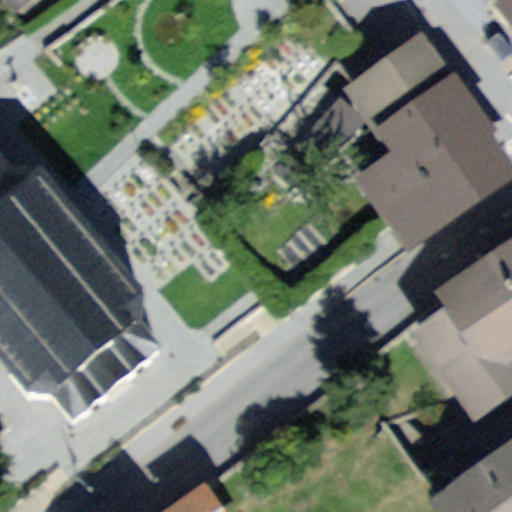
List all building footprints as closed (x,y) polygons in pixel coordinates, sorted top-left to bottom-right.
[(37,0),(6,0),(22,15),(37,0)] [(511,0),(503,0),(501,1),(511,15),(511,0)] [(331,148),(405,241),(511,158),(415,37),(341,95),(364,123),(331,148)] [(0,141),(0,339),(48,394),(65,380),(87,405),(112,383),(153,347),(124,313),(138,300),(0,141)] [(511,238),(443,285),(499,366),(511,357),(511,238)] [(511,410),(511,395),(448,301),(395,337),(466,441),(511,410)] [(511,511),(511,453),(445,501),(452,511),(511,511)] [(226,511),(205,480),(161,509),(163,511),(226,511)]
